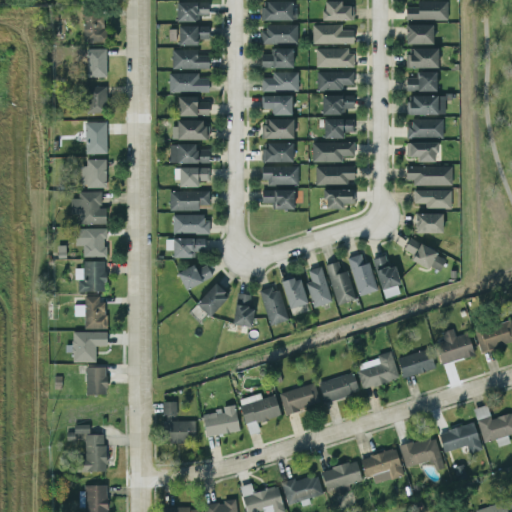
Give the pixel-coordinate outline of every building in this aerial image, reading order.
[(176,22),(198,22),(198,16),(208,16),(208,3),(176,2),(176,22)] [(291,21),(291,2),(263,2),(262,20),(291,21)] [(323,20),(352,21),(353,6),(341,6),(341,2),(323,2),(323,20)] [(405,7),(405,20),(447,20),(447,2),(417,2),(417,7),(405,7)] [(104,42),(104,13),(83,13),(83,42),(104,42)] [(297,25),(262,25),(262,43),(297,44),(297,25)] [(341,25),(312,25),(311,44),(353,44),(353,30),(340,30),(341,25)] [(432,25),(405,25),(405,45),(432,44),(432,25)] [(197,46),(197,39),(208,40),(208,27),(178,26),(177,45),(197,46)] [(315,68),(351,67),(351,48),(315,49),(315,68)] [(437,68),(437,48),(406,48),(406,68),(437,68)] [(105,49),(83,49),(83,78),(106,77),(105,49)] [(292,68),(292,49),(270,49),(270,55),(261,54),(261,68),(292,68)] [(171,69),(208,69),(208,56),(197,56),(197,50),(172,50),(171,69)] [(316,72),(316,91),(343,90),(343,86),(353,85),(353,71),(316,72)] [(261,78),(261,91),(297,90),(297,72),(272,72),(272,78),(261,78)] [(436,72),(416,72),(416,78),(405,78),(405,91),(436,91),(436,72)] [(198,74),(168,74),(169,92),(208,92),(208,79),(198,79),(198,74)] [(105,87),(85,86),(84,113),(105,113),(105,87)] [(261,95),(261,109),(271,109),(271,115),(291,115),(291,96),(261,95)] [(444,115),(444,97),(407,95),(406,114),(444,115)] [(197,97),(177,97),(177,117),(208,116),(208,102),(197,102),(197,97)] [(322,115),(344,115),(343,109),(353,109),(353,97),(321,97),(322,115)] [(293,138),(292,119),(261,119),(262,139),(293,138)] [(343,139),(343,132),(352,132),(353,119),(323,119),(323,139),(343,139)] [(202,120),(173,121),(173,140),(208,140),(208,127),(202,127),(202,120)] [(405,121),(406,138),(442,137),(442,120),(405,121)] [(84,154),(106,154),(106,122),(84,123),(84,154)] [(312,142),(312,162),(342,162),(342,156),(354,156),(354,142),(312,142)] [(436,142),(406,143),(406,157),(416,157),(416,162),(436,162),(436,142)] [(292,162),(292,143),(262,143),(262,162),(292,162)] [(195,144),(169,145),(170,164),(208,163),(208,150),(195,150),(195,144)] [(106,187),(105,160),(82,160),(82,188),(106,187)] [(298,185),(298,166),(263,167),(263,185),(298,185)] [(354,183),(353,166),(314,167),(315,184),(354,183)] [(451,185),(451,167),(405,166),(405,184),(451,185)] [(176,187),(198,187),(198,181),(208,181),(208,167),(175,168),(176,187)] [(261,191),(261,204),(271,204),(271,210),(293,210),(293,190),(261,191)] [(354,204),(353,190),(324,190),(324,209),(342,209),(342,204),(354,204)] [(450,190),(413,190),(413,204),(424,204),(424,208),(450,208),(450,190)] [(169,210),(199,210),(199,207),(208,207),(208,191),(169,192),(169,210)] [(79,225),(105,224),(105,208),(100,208),(100,192),(78,192),(78,199),(70,199),(70,215),(79,215),(79,225)] [(415,214),(414,233),(441,234),(442,214),(415,214)] [(207,215),(172,215),(172,233),(207,234),(207,215)] [(82,257),(105,257),(105,229),(75,229),(75,245),(82,245),(82,257)] [(204,238),(172,239),(172,258),(195,258),(195,252),(204,252),(204,238)] [(439,272),(446,257),(407,239),(402,250),(412,255),(409,261),(428,270),(430,267),(439,272)] [(358,297),(377,291),(368,262),(363,263),(360,254),(346,258),(358,297)] [(74,268),(75,280),(77,279),(77,293),(105,292),(104,261),(82,262),(82,268),(74,268)] [(325,265),(336,305),(354,300),(346,270),(340,272),(337,261),(325,265)] [(211,278),(206,265),(195,269),(194,265),(176,273),(184,290),(211,278)] [(313,308),(331,302),(320,266),(307,270),(310,281),(305,283),(313,308)] [(286,308),(305,305),(301,278),(282,282),(286,308)] [(228,296),(214,284),(195,305),(209,317),(228,296)] [(258,290),(269,326),(287,320),(276,284),(258,290)] [(253,310),(248,309),(250,295),(235,294),(232,325),(251,327),(253,310)] [(83,329),(105,329),(105,303),(99,303),(99,297),(84,297),(84,305),(74,305),(74,316),(83,316),(83,329)] [(480,353),(511,342),(511,329),(508,319),(473,332),(480,353)] [(454,336),(452,329),(441,332),(443,340),(435,343),(441,365),(473,356),(467,333),(454,336)] [(71,362),(95,362),(95,347),(106,347),(106,332),(72,332),(71,362)] [(396,358),(402,378),(434,369),(428,349),(396,358)] [(354,364),(362,390),(398,379),(390,353),(354,364)] [(86,395),(106,394),(105,367),(85,368),(86,395)] [(357,395),(353,374),(318,382),(322,402),(357,395)] [(278,393),(284,414),(319,404),(313,383),(278,393)] [(237,400),(248,434),(258,431),(256,424),(280,416),(273,395),(261,399),(259,393),(237,400)] [(175,402),(162,402),(162,416),(175,416),(175,402)] [(201,414),(206,437),(239,431),(233,405),(221,407),(221,410),(201,414)] [(511,434),(511,412),(490,419),(486,405),(473,409),(483,442),(494,439),(497,447),(507,444),(505,436),(511,434)] [(194,421),(162,422),(163,443),(195,442),(194,421)] [(465,446),(467,453),(480,449),(473,423),(438,433),(443,452),(465,446)] [(105,472),(104,434),(89,435),(88,425),(74,425),(74,438),(84,438),(85,458),(76,459),(76,473),(105,472)] [(434,436),(399,446),(405,468),(431,461),(433,470),(443,468),(434,436)] [(360,458),(364,477),(371,475),(373,484),(402,477),(395,449),(360,458)] [(361,481),(355,461),(320,472),(326,492),(361,481)] [(286,504),(321,496),(316,474),(281,483),(286,504)] [(107,511),(107,485),(85,486),(85,511),(107,511)] [(282,511),(278,487),(249,492),(248,485),(240,486),(244,511),(258,511),(263,511),(282,511)] [(474,511),(511,511),(508,500),(474,511)]
